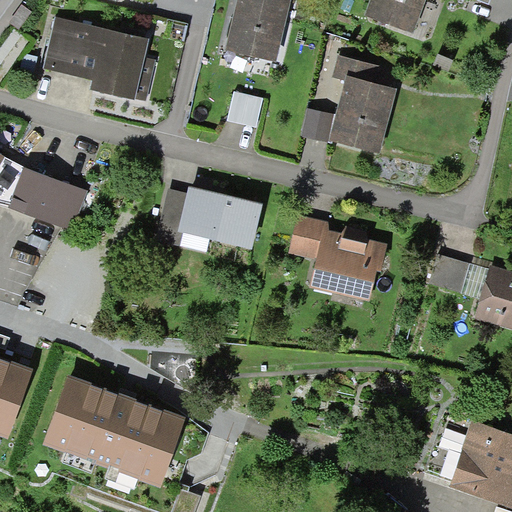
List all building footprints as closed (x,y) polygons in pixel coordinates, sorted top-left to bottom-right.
[(246,0),(235,50),(280,60),(292,0),(246,0)] [(370,0),(366,14),(411,28),(419,0),(370,0)] [(58,22),(49,72),(101,81),(99,92),(150,101),(156,64),(143,62),(147,38),(58,22)] [(344,75),(364,79),(368,60),(338,53),(334,72),(344,75)] [(344,75),(330,140),(377,150),(391,85),(364,79),(344,75)] [(232,91),(225,119),(251,126),(259,98),(232,91)] [(304,109),(300,134),(322,138),(326,113),(304,109)] [(22,167),(9,206),(69,227),(82,188),(22,167)] [(188,191),(180,226),(247,242),(257,200),(190,184),(188,191)] [(180,226),(188,191),(168,187),(156,238),(176,242),(180,226)] [(287,252),(312,257),(318,230),(320,222),(295,216),(287,252)] [(312,257),(306,284),(365,297),(376,242),(318,230),(312,257)] [(437,254),(428,282),(457,291),(465,263),(437,254)] [(511,278),(493,274),(481,323),(511,330),(511,278)] [(26,368),(0,358),(0,426),(4,428),(26,368)] [(182,417),(74,380),(54,440),(162,476),(182,417)] [(511,434),(477,423),(458,480),(511,497),(511,434)] [(188,484),(174,511),(192,511),(203,491),(188,484)]
